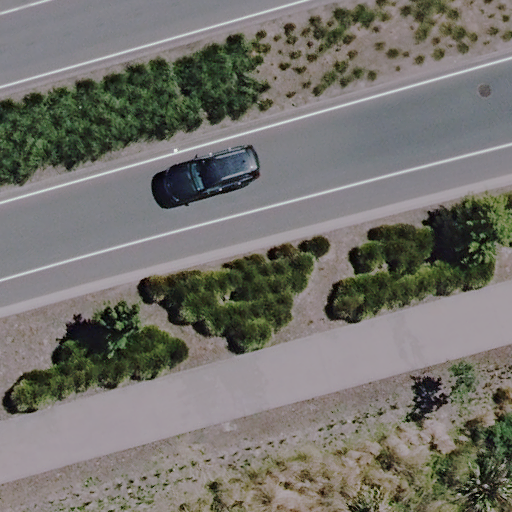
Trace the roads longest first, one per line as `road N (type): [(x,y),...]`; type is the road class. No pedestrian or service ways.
road 1 (secondary): [(511,127),(0,261)]
road 2 (secondary): [(0,38),(131,0)]
